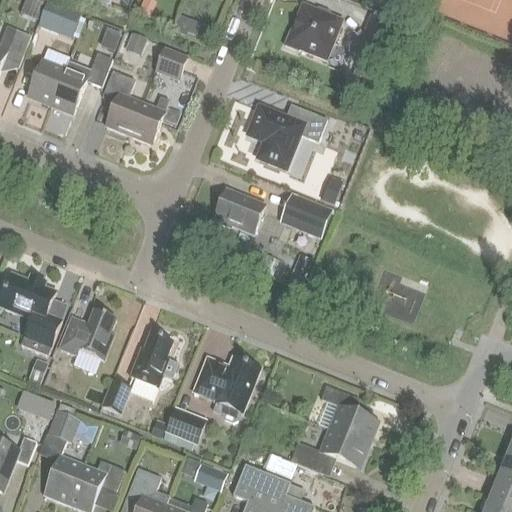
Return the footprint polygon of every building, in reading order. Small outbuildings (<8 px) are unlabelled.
[(401,10),(395,0),(387,0),(379,5),(387,19),(401,10)] [(151,19),(156,6),(145,1),(140,14),(151,19)] [(82,19),(48,6),(38,29),(72,43),(82,19)] [(299,54),(300,52),(326,63),(342,25),(303,9),(292,35),(290,35),(285,49),(299,54)] [(354,57),(379,67),(396,27),(371,17),(354,57)] [(207,42),(212,30),(195,23),(190,35),(207,42)] [(7,30),(0,48),(0,76),(5,65),(19,70),(31,40),(7,30)] [(141,60),(147,42),(131,37),(125,54),(141,60)] [(179,84),(187,62),(165,53),(156,75),(179,84)] [(65,75),(65,74),(51,109),(74,118),(87,85),(102,91),(113,63),(98,57),(91,74),(69,65),(65,75)] [(65,74),(42,65),(28,100),(51,109),(65,74)] [(106,131),(129,140),(142,107),(129,101),(135,84),(113,75),(102,101),(116,107),(106,131)] [(370,102),(376,87),(361,80),(355,95),(370,102)] [(165,116),(169,105),(161,101),(156,112),(142,107),(129,140),(152,149),(165,116)] [(299,138),(319,146),(328,123),(291,108),(286,121),(260,111),(249,137),(266,144),(259,161),(268,164),(267,166),(277,170),(278,168),(286,171),(299,138)] [(334,209),(343,185),(331,180),(322,204),(334,209)] [(226,195),(216,221),(222,223),(221,226),(232,230),(233,228),(255,236),(265,211),(226,195)] [(321,243),(333,213),(291,196),(279,226),(321,243)] [(57,296),(45,291),(46,286),(31,280),(29,285),(12,278),(0,308),(0,309),(32,323),(21,349),(48,360),(63,324),(48,318),(57,296)] [(115,339),(111,337),(117,323),(94,314),(89,328),(72,321),(59,353),(77,360),(79,354),(104,364),(115,339)] [(137,363),(130,381),(158,392),(163,379),(173,383),(179,368),(169,364),(169,363),(167,362),(173,346),(151,337),(140,364),(137,363)] [(243,417),(261,373),(233,361),(228,374),(222,371),(223,368),(208,362),(194,395),(216,404),(215,406),(224,410),(221,418),(224,424),(233,427),(238,424),(242,417),(243,417)] [(36,362),(26,387),(38,392),(48,367),(36,362)] [(132,391),(112,383),(101,411),(121,419),(132,391)] [(369,449),(379,426),(348,414),(353,401),(327,390),(321,404),(339,411),(330,433),(369,449)] [(48,438),(71,447),(80,424),(72,420),(74,413),(60,407),(48,438)] [(192,450),(193,448),(196,449),(207,424),(175,410),(163,438),(192,450)] [(167,427),(156,423),(150,437),(150,438),(161,442),(161,441),(167,427)] [(360,472),(369,449),(330,433),(321,456),(298,447),(291,465),(322,478),(329,460),(360,472)] [(125,434),(124,436),(119,447),(136,453),(140,442),(141,440),(125,434)] [(19,454),(0,446),(0,495),(1,496),(8,478),(10,479),(12,473),(16,464),(28,469),(37,446),(24,441),(19,454)] [(269,458),(264,472),(291,483),(297,469),(269,458)] [(83,469),(60,460),(45,500),(68,509),(83,469)] [(511,463),(506,461),(498,482),(511,487),(511,463)] [(97,474),(83,469),(68,509),(75,511),(92,511),(101,491),(116,497),(125,474),(101,465),(97,474)] [(220,495),(227,478),(202,468),(195,485),(220,495)] [(246,469),(233,500),(248,505),(244,511),(314,511),(315,511),(286,499),(291,487),(246,469)] [(165,511),(170,501),(156,495),(161,482),(138,473),(125,507),(137,511),(165,511)] [(490,502),(511,510),(511,487),(498,482),(490,502)] [(170,501),(165,511),(205,511),(208,507),(195,502),(192,510),(171,502),(168,510),(167,509),(170,501)] [(511,511),(511,510),(490,502),(485,511),(511,511)]
